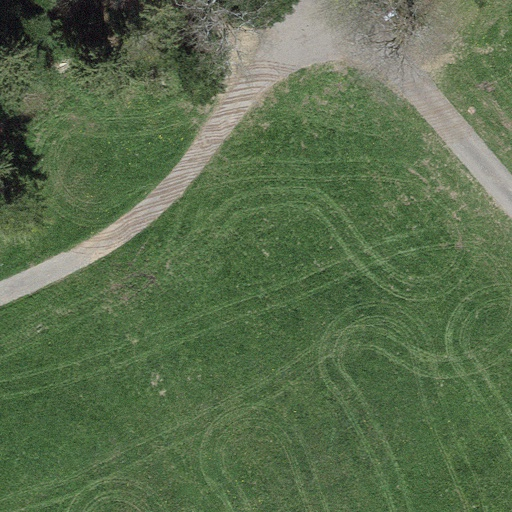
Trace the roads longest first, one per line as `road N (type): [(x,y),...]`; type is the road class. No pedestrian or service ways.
road 1 (track): [(0,299),(131,230),(207,138),(345,0)]
road 2 (unclassified): [(345,0),(511,188)]
